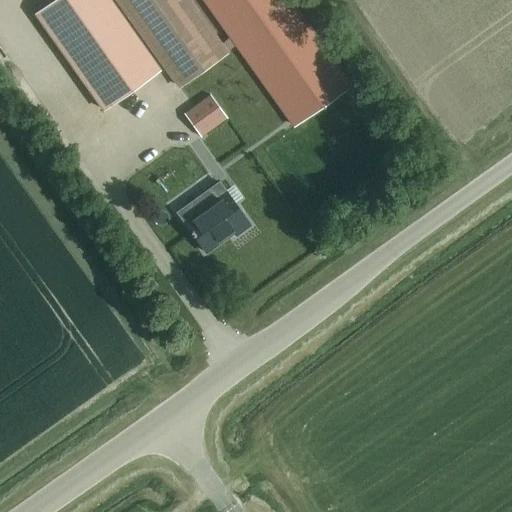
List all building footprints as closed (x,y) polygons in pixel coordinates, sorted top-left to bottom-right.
[(103,109),(159,69),(109,0),(54,0),(35,14),(103,109)] [(235,43),(229,35),(220,44),(187,0),(116,0),(179,86),(225,52),(235,43)] [(204,0),(229,35),(235,43),(294,125),(350,85),(288,0),(204,0)] [(184,113),(200,136),(226,117),(210,94),(184,113)] [(249,225),(224,190),(210,200),(204,192),(189,203),(197,215),(185,224),(205,252),(232,232),(235,235),(249,225)]
